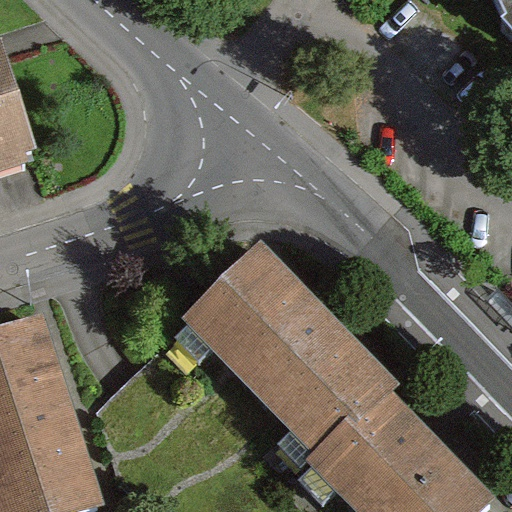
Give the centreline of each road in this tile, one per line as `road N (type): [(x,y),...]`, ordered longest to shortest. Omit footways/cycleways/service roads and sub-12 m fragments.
road 1 (residential): [(243,131),(374,241),(511,390)]
road 2 (residential): [(0,263),(167,206),(197,188),(243,131)]
road 3 (residential): [(99,0),(243,131)]
